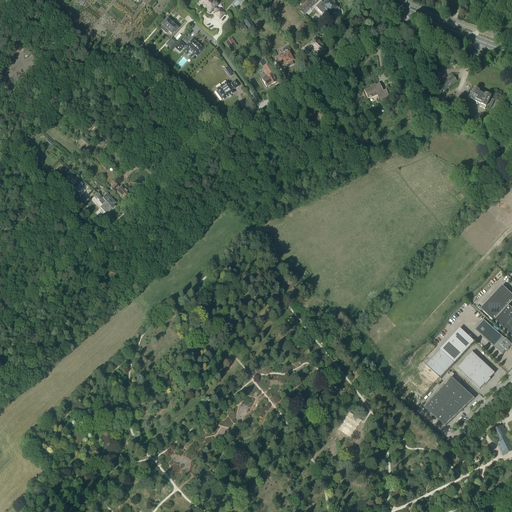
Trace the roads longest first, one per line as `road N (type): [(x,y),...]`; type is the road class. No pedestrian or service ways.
road 1 (track): [(238,114),(0,330)]
road 2 (residential): [(405,12),(362,48),(238,114)]
road 3 (track): [(511,454),(392,511)]
